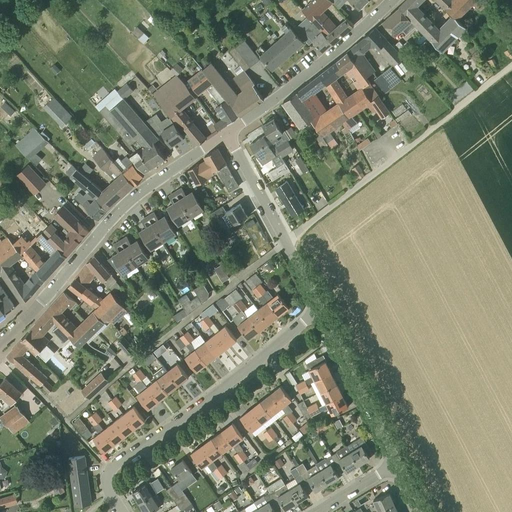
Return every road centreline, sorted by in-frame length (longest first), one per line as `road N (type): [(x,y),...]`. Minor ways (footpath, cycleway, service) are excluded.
road 1 (residential): [(0,344),(131,206),(228,131)]
road 2 (residential): [(121,511),(111,496),(112,469),(322,312)]
road 3 (residential): [(286,242),(511,65)]
road 4 (residential): [(65,420),(286,242)]
road 5 (residential): [(228,131),(389,0)]
road 6 (residential): [(395,465),(322,312)]
road 7 (residential): [(286,242),(228,131)]
